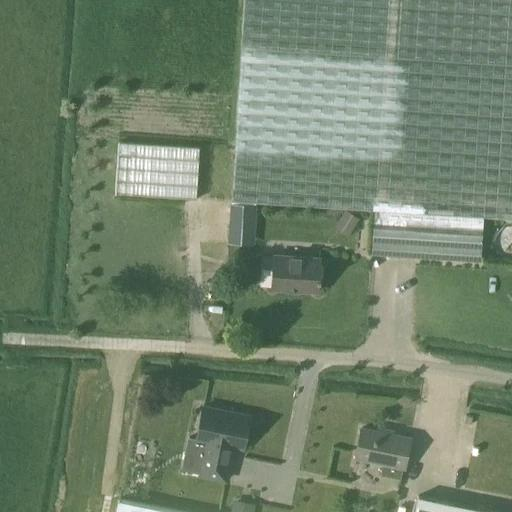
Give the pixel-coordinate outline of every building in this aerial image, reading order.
[(511,218),(511,0),(244,0),(238,98),(232,201),(374,210),(371,252),(481,259),(484,217),(511,218)] [(119,146),(115,198),(199,203),(202,151),(119,146)] [(229,243),(244,244),(245,217),(254,218),(255,205),(231,204),(229,243)] [(345,210),(334,227),(348,236),(359,219),(345,210)] [(274,259),(272,287),(317,291),(319,262),(274,259)] [(203,406),(196,438),(207,440),(200,475),(225,480),(232,446),(243,448),(250,415),(203,406)] [(401,478),(403,467),(404,467),(410,438),(361,428),(355,457),(383,463),(380,474),(401,478)] [(502,511),(419,495),(415,511),(188,511),(119,498),(116,511),(502,511)] [(253,511),(255,504),(234,499),(230,511),(253,511)]
